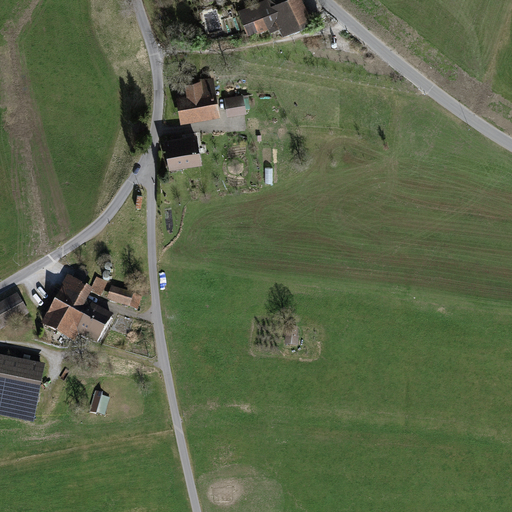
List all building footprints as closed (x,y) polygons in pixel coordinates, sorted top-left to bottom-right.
[(264,0),(238,11),(247,32),(256,28),(257,30),(269,24),(270,28),(279,24),(283,32),(311,20),(302,0),(264,0)] [(186,90),(175,92),(181,124),(221,117),(214,77),(201,79),(202,81),(185,84),(186,90)] [(244,95),(224,99),(228,118),(247,115),(244,95)] [(145,122),(134,121),(133,132),(144,133),(145,122)] [(197,135),(164,140),(169,170),(202,165),(197,135)] [(72,280),(68,277),(61,289),(63,289),(48,316),(44,323),(76,341),(80,333),(98,343),(112,318),(84,302),(91,290),(83,286),(90,274),(79,268),(72,280)] [(97,278),(91,290),(100,295),(107,283),(97,278)] [(141,297),(112,288),(109,298),(138,307),(141,297)] [(17,295),(0,305),(0,333),(30,316),(17,295)] [(286,328),(285,347),(298,348),(299,339),(297,338),(298,329),(286,328)] [(206,358),(226,363),(230,349),(210,343),(206,358)] [(43,367),(0,358),(0,412),(32,419),(43,367)]
